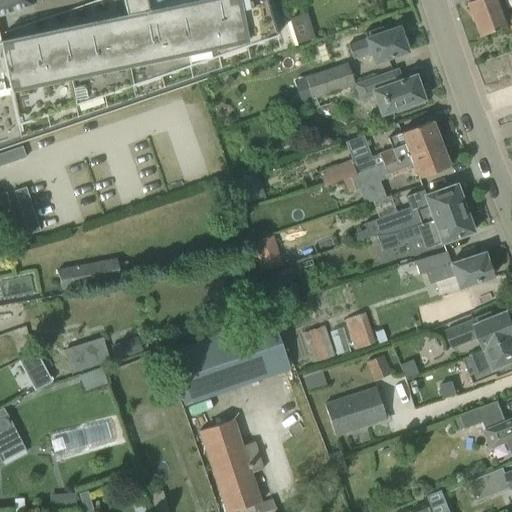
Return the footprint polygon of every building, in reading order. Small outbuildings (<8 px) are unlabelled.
[(0,15),(33,5),(31,0),(0,0),(0,91),(9,90),(0,50),(0,47),(0,15)] [(0,150),(294,50),(278,0),(98,0),(0,34),(0,150)] [(476,0),(469,3),(482,37),(511,26),(511,29),(511,11),(508,13),(502,0),(476,0)] [(301,23),(303,38),(314,37),(312,21),(301,23)] [(347,45),(352,59),(369,53),(373,63),(407,52),(398,27),(384,32),(382,27),(363,33),(364,37),(363,37),(364,39),(347,45)] [(310,100),(353,85),(353,84),(354,84),(346,63),(303,77),(310,100)] [(353,84),(353,85),(359,102),(372,97),(379,117),(391,113),(393,117),(424,106),(422,100),(423,100),(415,75),(396,82),(392,71),(354,84),(353,84)] [(323,187),(348,177),(348,176),(383,166),(440,143),(431,121),(386,138),(390,148),(377,154),(378,154),(371,157),(370,154),(350,161),(350,160),(317,173),(323,187)] [(362,135),(344,142),(347,150),(366,143),(362,135)] [(348,176),(348,177),(353,190),(357,189),(378,181),(386,177),(387,178),(412,168),(417,179),(449,166),(440,143),(383,166),(348,176)] [(21,146),(14,149),(18,160),(25,158),(21,146)] [(14,149),(7,151),(11,163),(18,160),(14,149)] [(7,151),(0,153),(0,155),(3,165),(11,163),(7,151)] [(233,181),(241,204),(263,195),(255,173),(233,181)] [(372,220),(363,224),(368,237),(377,235),(378,235),(394,232),(397,231),(405,228),(406,229),(464,208),(456,184),(437,191),(424,196),(423,191),(405,197),(409,207),(372,220)] [(25,187),(14,191),(16,198),(28,194),(25,187)] [(28,194),(16,198),(19,205),(30,202),(28,194)] [(8,200),(0,202),(0,209),(10,207),(8,200)] [(30,202),(19,205),(19,206),(21,213),(32,209),(30,202)] [(10,207),(0,209),(0,216),(0,218),(12,214),(10,207)] [(394,232),(378,235),(384,251),(400,245),(399,243),(424,234),(429,248),(439,244),(473,232),(464,208),(406,229),(405,228),(397,231),(394,232)] [(32,209),(21,213),(23,220),(35,216),(32,209)] [(12,214),(0,218),(3,225),(14,222),(12,214)] [(35,216),(23,220),(26,227),(37,224),(35,216)] [(14,222),(3,225),(5,232),(16,229),(14,222)] [(37,224),(26,227),(28,235),(39,231),(37,224)] [(16,229),(5,232),(7,240),(19,236),(16,229)] [(19,236),(7,240),(9,247),(21,244),(19,236)] [(250,241),(254,254),(260,252),(264,243),(267,242),(265,236),(250,241)] [(413,262),(418,275),(424,273),(428,284),(452,276),(456,289),(492,277),(484,253),(450,264),(445,252),(413,262)] [(278,257),(258,262),(261,272),(281,266),(278,257)] [(57,269),(61,290),(120,279),(116,258),(57,269)] [(279,270),(282,282),(293,280),(290,268),(279,270)] [(0,294),(1,298),(34,291),(30,274),(0,280),(0,294)] [(471,321),(444,331),(451,349),(478,338),(483,350),(511,338),(511,324),(507,312),(492,318),(490,313),(471,321)] [(343,320),(353,350),(374,343),(364,313),(343,320)] [(164,352),(184,405),(291,369),(271,316),(164,352)] [(301,332),(311,363),(333,356),(323,325),(301,332)] [(77,343),(63,347),(70,368),(84,363),(84,364),(107,357),(99,335),(77,342),(77,343)] [(151,335),(150,344),(158,344),(159,336),(151,335)] [(468,356),(462,358),(473,384),(496,375),(497,378),(511,371),(511,338),(483,350),(468,356)] [(34,391),(51,382),(35,351),(17,361),(34,391)] [(364,362),(372,381),(388,374),(380,356),(364,362)] [(84,376),(89,388),(109,381),(104,368),(84,376)] [(452,381),(438,385),(443,398),(456,395),(452,381)] [(322,405),(333,437),(386,420),(375,387),(322,405)] [(459,417),(451,420),(456,432),(481,422),(482,421),(502,413),(497,401),(459,415),(459,417)] [(0,462),(2,462),(0,459),(0,453),(21,442),(6,413),(0,416),(0,462)] [(502,413),(482,421),(486,430),(492,446),(507,440),(511,453),(511,419),(506,422),(502,413)] [(251,473),(262,469),(253,441),(243,444),(233,419),(197,430),(223,511),(230,511),(260,502),(251,473)] [(510,489),(511,488),(511,469),(503,473),(501,467),(467,481),(476,502),(510,488),(510,489)] [(424,506),(409,511),(449,511),(441,490),(425,497),(429,508),(425,509),(424,506)] [(74,494),(49,496),(50,509),(75,507),(74,494)]
